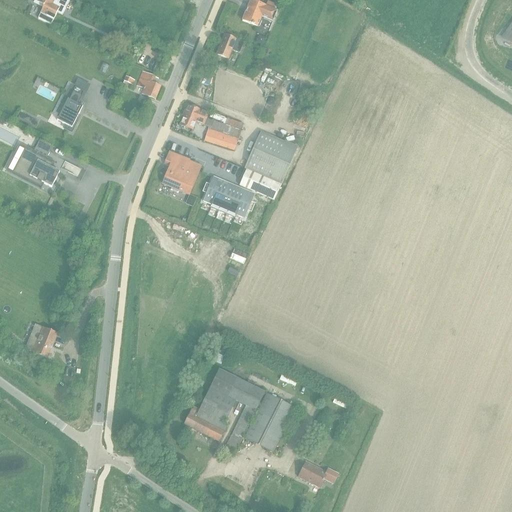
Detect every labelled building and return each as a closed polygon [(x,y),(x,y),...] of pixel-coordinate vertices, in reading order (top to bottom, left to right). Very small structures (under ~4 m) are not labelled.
[(37,0),(37,2),(44,5),(40,13),(38,18),(50,25),(53,20),(54,20),(57,13),(60,14),(67,0),(37,0)] [(267,0),(265,5),(253,0),(250,0),(242,20),(257,26),(261,16),(272,20),(277,10),(274,9),(276,4),(267,0)] [(225,35),(217,54),(229,59),(233,50),(240,53),(244,43),(225,35)] [(155,100),(161,87),(151,83),(154,76),(143,72),(137,86),(144,89),(142,94),(155,100)] [(126,76),(123,81),(132,85),(135,80),(126,76)] [(64,128),(71,132),(76,122),(75,121),(82,107),(78,105),(81,99),(81,100),(89,86),(78,80),(71,94),(72,95),(69,100),(67,99),(57,121),(65,125),(64,128)] [(186,112),(181,125),(192,129),(195,121),(204,125),(203,127),(208,129),(204,141),(234,150),(241,129),(207,118),(209,114),(188,105),(185,111),(186,112)] [(244,169),(246,170),(281,185),(297,148),(261,132),(244,169)] [(25,150),(13,173),(27,180),(30,182),(35,184),(36,182),(37,180),(51,188),(59,172),(61,169),(61,168),(65,162),(65,161),(49,153),(52,146),(40,140),(36,146),(38,147),(37,149),(42,152),(40,157),(29,151),(25,150)] [(198,180),(196,179),(198,173),(187,168),(184,174),(180,172),(184,163),(187,165),(189,159),(170,151),(165,163),(171,166),(163,183),(178,190),(176,193),(188,198),(193,187),(195,188),(198,180)] [(281,185),(246,170),(239,186),(274,201),(281,185)] [(233,218),(234,216),(235,215),(243,219),(253,195),(213,178),(203,202),(214,207),(213,209),(233,218)] [(52,346),(57,334),(45,329),(41,337),(37,336),(30,351),(35,353),(34,355),(39,357),(40,355),(47,358),(52,346)] [(193,407),(185,425),(219,442),(227,425),(224,423),(235,400),(245,406),(226,446),(235,451),(264,392),(219,370),(200,410),(193,407)] [(273,453),(295,408),(267,393),(244,438),(273,453)] [(326,473),(306,462),(298,478),(319,489),(324,480),(333,484),(338,475),(328,469),(326,473)]
